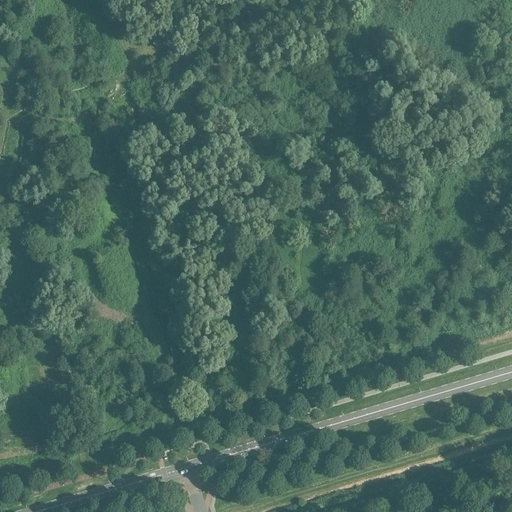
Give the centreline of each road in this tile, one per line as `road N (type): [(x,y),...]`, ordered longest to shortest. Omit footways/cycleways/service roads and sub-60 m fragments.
road 1 (tertiary): [(511,372),(187,467)]
road 2 (tertiary): [(187,467),(41,511)]
